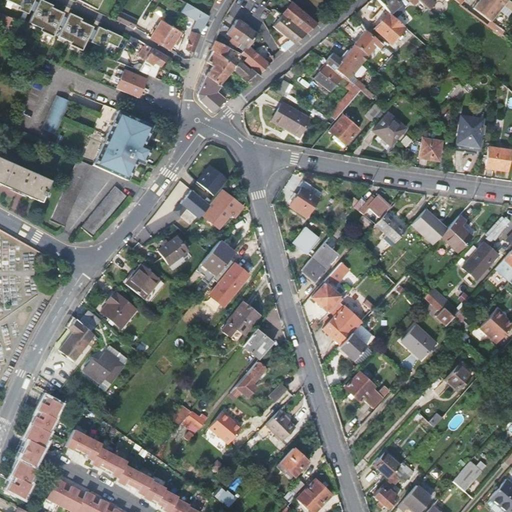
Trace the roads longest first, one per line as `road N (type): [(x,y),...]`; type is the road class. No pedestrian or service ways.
road 1 (residential): [(357,511),(244,157)]
road 2 (residential): [(244,157),(511,195)]
road 3 (residential): [(213,127),(357,0)]
road 4 (residential): [(0,431),(87,266)]
road 5 (residential): [(203,129),(87,266)]
road 6 (residential): [(0,435),(146,511)]
road 7 (residential): [(225,0),(189,94),(203,129)]
